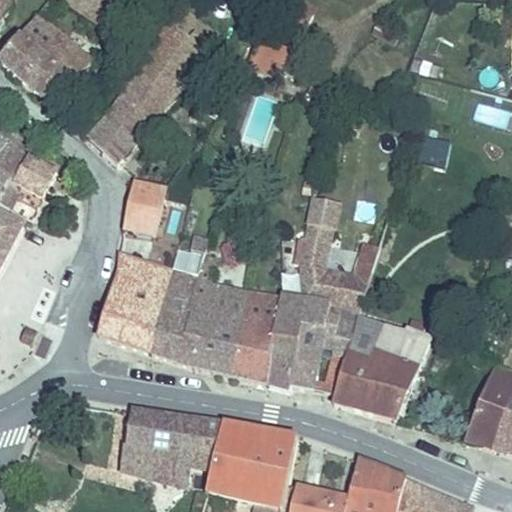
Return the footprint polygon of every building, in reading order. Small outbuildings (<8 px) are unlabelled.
[(0,0),(0,33),(5,26),(2,21),(14,0),(0,0)] [(117,0),(49,0),(3,65),(54,108),(87,56),(54,35),(71,6),(100,23),(117,0)] [(169,28),(91,143),(118,169),(207,59),(169,28)] [(279,78),(292,54),(267,40),(254,64),(279,78)] [(511,113),(480,104),(475,119),(508,129),(511,115),(511,113)] [(429,137),(426,162),(448,164),(451,140),(429,137)] [(29,160),(6,146),(0,157),(0,169),(18,179),(29,160)] [(18,179),(0,169),(0,196),(2,193),(10,197),(15,189),(25,193),(26,189),(43,196),(54,176),(29,160),(18,179)] [(165,197),(134,188),(125,238),(155,244),(165,197)] [(0,206),(29,223),(43,196),(26,189),(25,193),(15,189),(10,197),(2,193),(0,196),(0,206)] [(341,208),(314,203),(310,225),(337,231),(341,208)] [(0,270),(23,228),(1,218),(0,219),(0,270)] [(335,400),(366,297),(378,260),(382,245),(366,243),(357,277),(329,271),(337,231),(310,225),(303,256),(304,281),(303,304),(291,388),(335,400)] [(398,234),(387,231),(382,245),(378,260),(388,260),(398,234)] [(208,256),(184,250),(176,277),(154,355),(155,359),(196,370),(206,338),(192,335),(208,256)] [(218,259),(208,256),(192,335),(206,338),(196,370),(197,370),(288,392),(291,388),(303,304),(213,284),(218,259)] [(154,355),(176,277),(121,258),(101,331),(102,341),(144,355),(154,355)] [(304,281),(218,259),(213,284),(303,304),(304,281)] [(334,406),(398,425),(441,319),(366,297),(335,400),(334,406)] [(466,444),(496,453),(511,410),(511,381),(497,376),(466,444)] [(511,410),(496,453),(511,457),(511,410)] [(224,430),(131,416),(121,472),(142,477),(147,454),(186,461),(214,465),(224,430)] [(299,442),(224,430),(214,465),(206,493),(260,506),(258,511),(280,511),(287,486),(299,442)] [(147,454),(142,477),(179,486),(186,461),(147,454)] [(398,511),(405,483),(361,464),(352,501),(349,511),(398,511)] [(445,511),(449,501),(405,483),(398,511),(445,511)] [(349,511),(352,501),(287,486),(280,511),(349,511)] [(474,511),(449,501),(445,511),(474,511)]
